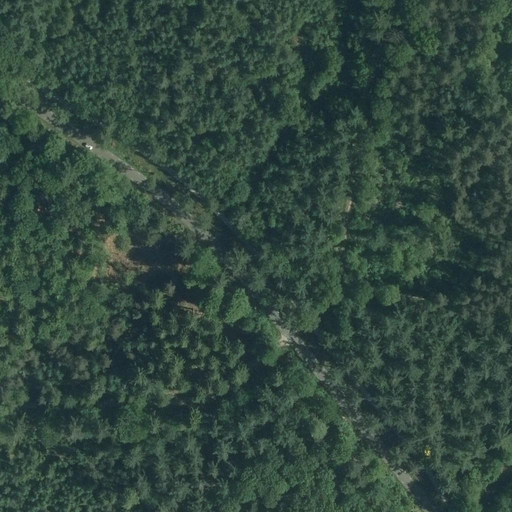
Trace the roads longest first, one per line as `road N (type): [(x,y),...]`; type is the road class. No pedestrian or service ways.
road 1 (tertiary): [(432,511),(264,301),(123,163),(0,77)]
road 2 (track): [(0,407),(204,397),(339,293)]
road 3 (track): [(354,187),(387,0)]
